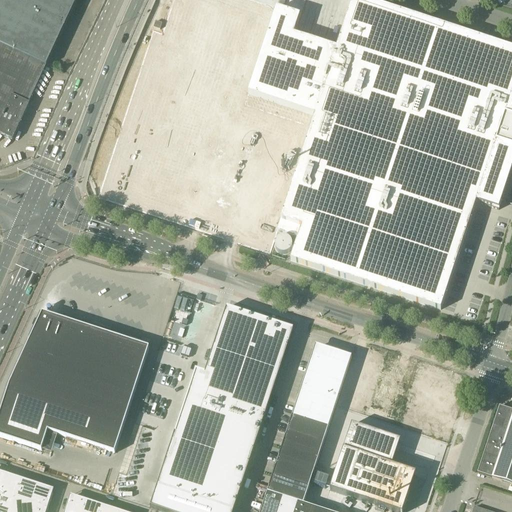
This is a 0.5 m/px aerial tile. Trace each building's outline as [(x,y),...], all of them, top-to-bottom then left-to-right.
[(0,0),(0,135),(13,141),(29,105),(28,104),(46,66),(46,67),(77,0),(0,0)] [(276,8),(247,94),(314,116),(276,231),(297,238),(290,261),(440,310),(475,203),(498,211),(511,168),(511,49),(361,0),(352,0),(336,49),(293,35),(299,16),(276,8)] [(153,28),(160,30),(162,24),(155,22),(153,28)] [(179,423),(151,509),(158,511),(160,511),(234,511),(267,413),(250,408),(277,326),(217,307),(194,376),(195,376),(180,423),(179,423)] [(9,386),(0,413),(0,437),(42,451),(48,432),(115,454),(149,348),(42,314),(9,386)] [(351,358),(349,357),(348,359),(336,355),(337,353),(330,351),(330,353),(317,348),(307,378),(305,377),(293,415),(329,427),(351,358)] [(361,367),(348,405),(426,431),(439,394),(361,367)] [(511,411),(499,408),(478,474),(511,485),(511,411)] [(329,427),(293,415),(288,431),(324,442),(329,427)] [(352,426),(330,491),(392,511),(404,511),(416,474),(388,465),(396,440),(352,426)] [(324,442),(288,431),(283,446),(319,458),(324,442)] [(319,458),(283,446),(278,461),(314,473),(319,458)] [(314,473),(278,461),(273,476),(309,488),(314,473)] [(6,474),(0,491),(0,494),(15,499),(22,480),(21,479),(20,480),(15,478),(15,477),(13,477),(12,477),(7,475),(6,474)] [(268,492),(283,497),(298,502),(304,504),(309,488),(273,476),(268,492)] [(22,480),(15,499),(31,505),(38,485),(36,485),(31,483),(29,482),(28,482),(23,480),(22,480)] [(38,485),(31,505),(48,510),(48,509),(50,502),(51,502),(51,499),(53,494),(51,490),(47,488),(44,487),(39,486),(39,485),(38,485)] [(261,511),(278,511),(283,497),(268,492),(261,511)] [(0,511),(11,511),(15,499),(0,494),(0,511)] [(83,511),(87,501),(85,501),(80,499),(77,498),(73,497),(69,499),(67,505),(66,507),(67,507),(64,511),(83,511)] [(278,511),(294,511),(298,502),(283,497),(278,511)] [(15,499),(11,511),(47,511),(48,511),(48,510),(31,505),(15,499)] [(87,501),(83,511),(100,511),(103,506),(101,506),(96,504),(93,503),(88,502),(88,501),(87,501)] [(298,502),(294,511),(311,511),(313,508),(303,505),(304,504),(298,502)]
